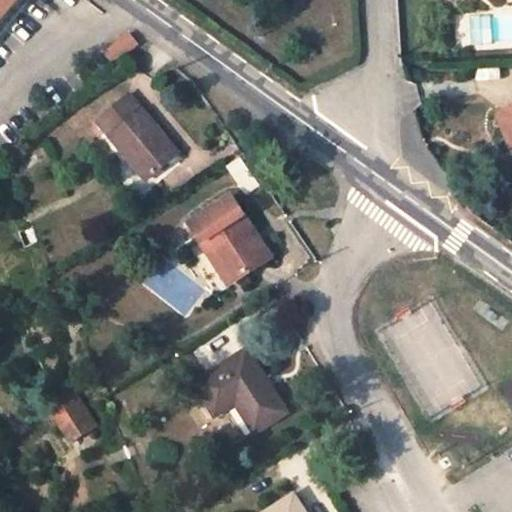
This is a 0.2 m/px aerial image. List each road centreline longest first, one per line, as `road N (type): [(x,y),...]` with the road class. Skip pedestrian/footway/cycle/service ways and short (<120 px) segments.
road 1 (residential): [(434,511),(334,329),(342,262),(398,190)]
road 2 (tertiary): [(129,0),(340,149)]
road 3 (residential): [(375,0),(380,78),(340,149)]
road 4 (tertiary): [(398,190),(511,272)]
